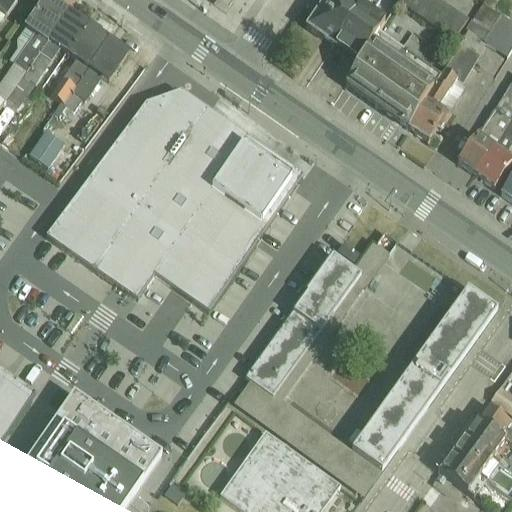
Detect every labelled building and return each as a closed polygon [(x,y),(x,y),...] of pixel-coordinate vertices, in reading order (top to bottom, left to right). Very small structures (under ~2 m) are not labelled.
[(0,113),(6,105),(70,16),(46,0),(17,44),(17,53),(9,65),(13,68),(0,86),(0,113)] [(0,0),(0,27),(4,22),(6,23),(21,2),(18,0),(17,0),(0,0)] [(204,0),(228,16),(238,0),(204,0)] [(333,50),(366,0),(328,0),(307,31),(333,50)] [(374,0),(366,0),(333,50),(359,69),(378,38),(384,28),(361,13),(364,8),(373,14),(380,4),(374,0)] [(435,0),(401,0),(398,6),(453,45),(468,23),(435,0)] [(440,80),(407,134),(429,147),(437,133),(440,136),(465,93),(455,87),(457,83),(464,87),(486,48),(506,60),(511,50),(511,27),(482,9),(466,35),(468,36),(440,80)] [(70,16),(6,105),(18,114),(57,59),(54,57),(57,52),(69,60),(90,30),(70,16)] [(90,30),(69,60),(76,65),(51,101),(60,108),(64,110),(109,44),(102,38),(90,30)] [(378,38),(359,69),(346,91),(347,94),(403,133),(407,134),(440,80),(378,38)] [(64,110),(60,108),(54,118),(60,121),(66,112),(74,117),(82,105),(86,107),(101,83),(109,88),(130,58),(109,44),(64,110)] [(511,123),(511,87),(495,114),(494,113),(458,168),(476,181),(511,123)] [(145,108),(69,219),(208,317),(303,180),(181,95),(145,108)] [(0,137),(1,138),(14,114),(4,109),(0,116),(0,137)] [(511,123),(476,181),(494,193),(511,164),(511,123)] [(46,135),(29,160),(49,173),(65,149),(46,135)] [(511,183),(500,199),(511,207),(511,183)] [(370,207),(340,252),(353,260),(363,245),(367,248),(377,233),(383,238),(393,222),(370,207)] [(241,396),(373,489),(398,454),(367,431),(351,455),(282,406),(389,258),(377,250),(356,278),(332,260),(242,383),(249,387),(241,396)] [(398,388),(428,411),(497,316),(467,294),(398,388)] [(0,370),(0,448),(37,395),(0,370)] [(367,431),(398,454),(428,411),(398,388),(367,431)] [(511,400),(500,392),(491,404),(511,419),(511,400)] [(373,489),(241,396),(233,406),(363,502),(373,489)] [(73,399),(5,498),(25,511),(125,511),(161,460),(73,399)] [(477,425),(506,446),(511,450),(511,435),(508,433),(511,427),(488,410),(477,425)] [(465,442),(493,463),(506,446),(477,425),(465,442)] [(265,439),(221,501),(235,511),(324,511),(339,491),(265,439)] [(452,460),(480,480),(493,463),(465,442),(452,460)] [(506,446),(493,463),(499,467),(511,450),(506,446)] [(480,480),(452,460),(440,478),(467,498),(480,480)] [(493,463),(480,480),(486,485),(499,467),(493,463)] [(480,480),(467,498),(473,502),(486,485),(480,480)] [(165,499),(178,508),(185,498),(172,489),(165,499)]
